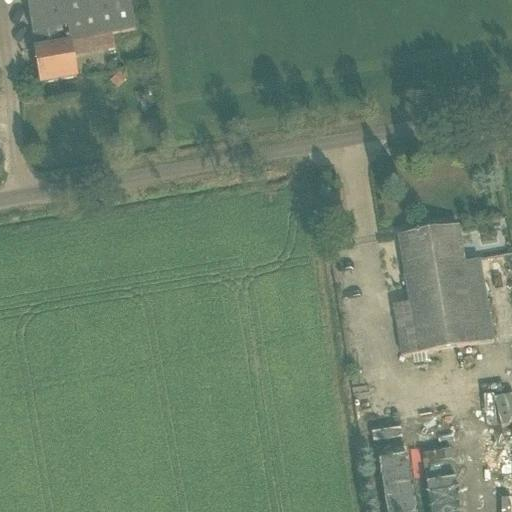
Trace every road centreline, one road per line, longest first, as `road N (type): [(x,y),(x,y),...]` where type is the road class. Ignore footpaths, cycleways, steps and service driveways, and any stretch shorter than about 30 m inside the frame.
road 1 (unclassified): [(0,192),(511,104)]
road 2 (track): [(511,409),(491,371),(402,384),(355,130)]
